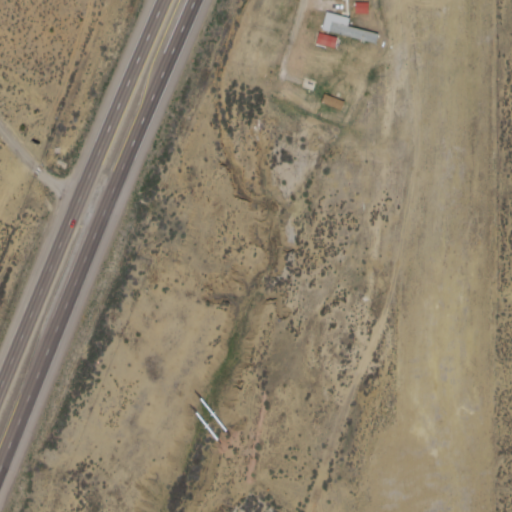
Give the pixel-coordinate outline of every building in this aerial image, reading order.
[(362,6),(363,18),(377,18),(377,6),(362,6)] [(333,13),(328,33),(384,48),(387,37),(357,29),(359,21),(333,13)] [(324,48),(327,36),(346,41),(343,53),(324,48)] [(310,89),(314,80),(327,85),(323,94),(310,89)] [(333,107),(338,97),(355,105),(350,115),(333,107)]
